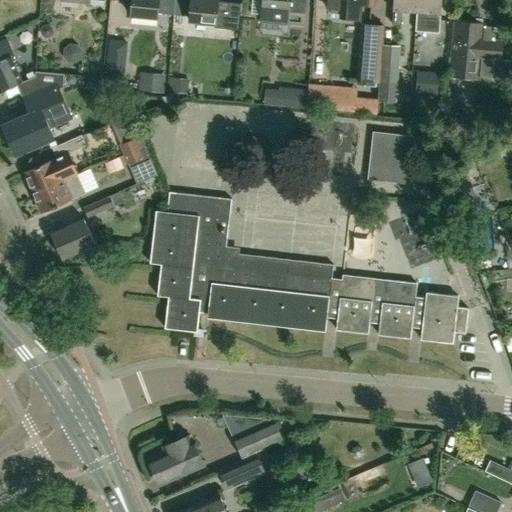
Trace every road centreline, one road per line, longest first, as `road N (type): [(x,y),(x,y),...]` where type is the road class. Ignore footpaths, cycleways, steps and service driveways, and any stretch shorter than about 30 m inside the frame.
road 1 (residential): [(511,409),(175,380),(79,415)]
road 2 (tertiary): [(0,317),(43,360),(79,415)]
